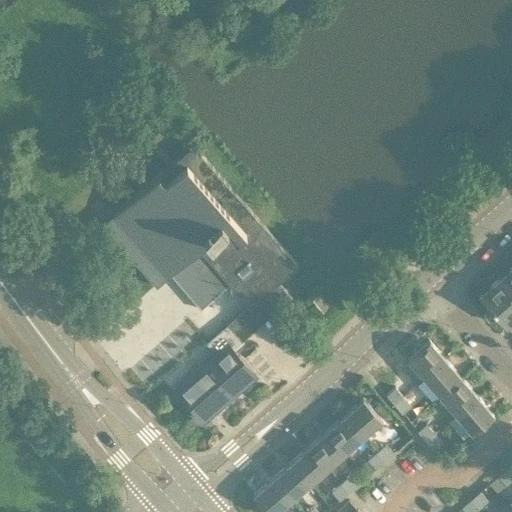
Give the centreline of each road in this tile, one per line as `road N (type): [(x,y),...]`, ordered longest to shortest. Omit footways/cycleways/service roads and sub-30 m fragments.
road 1 (residential): [(179,505),(432,289)]
road 2 (residential): [(179,505),(0,281)]
road 3 (residential): [(511,381),(432,289)]
